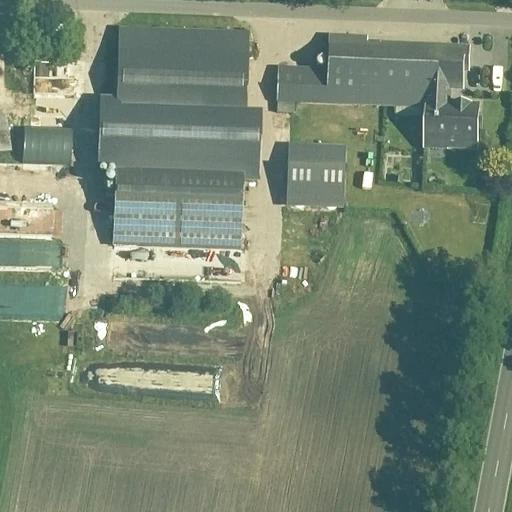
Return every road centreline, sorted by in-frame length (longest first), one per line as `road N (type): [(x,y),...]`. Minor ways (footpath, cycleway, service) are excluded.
road 1 (unclassified): [(0,2),(511,21)]
road 2 (primary): [(487,511),(511,371)]
